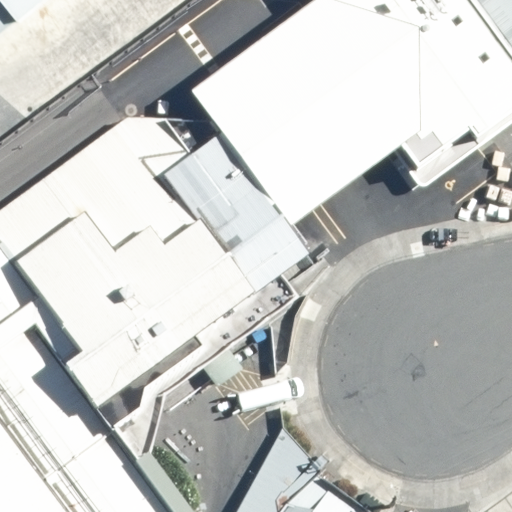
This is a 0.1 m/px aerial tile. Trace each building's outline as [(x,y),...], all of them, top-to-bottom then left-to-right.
[(300,0),(430,163),(511,99),(511,83),(445,0),(300,0)] [(511,0),(445,0),(511,83),(511,0)] [(116,99),(0,182),(0,443),(49,511),(150,511),(78,413),(252,287),(116,99)] [(31,511),(0,473),(0,511),(31,511)] [(511,511),(511,497),(492,511),(372,511),(344,486),(318,511),(511,511)]
